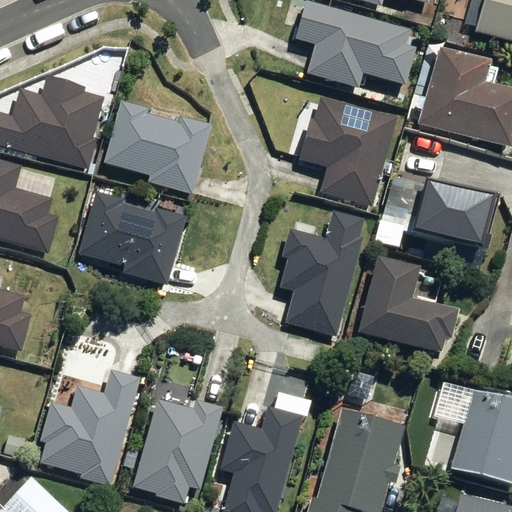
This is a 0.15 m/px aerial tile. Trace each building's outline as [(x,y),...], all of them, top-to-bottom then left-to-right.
[(332,0),(375,12),(378,0),(394,0),(424,9),(426,0),(332,0)] [(511,0),(479,0),(469,36),(509,48),(507,52),(511,53),(511,0)] [(405,36),(302,7),(291,46),(311,51),(303,78),(353,92),(357,78),(401,90),(411,52),(402,50),(405,36)] [(410,129),(503,156),(511,125),(511,101),(475,91),(482,68),(432,54),(410,129)] [(0,119),(0,152),(84,176),(93,144),(89,143),(100,104),(79,98),(81,95),(39,83),(34,101),(14,95),(7,121),(0,119)] [(392,123),(316,103),(310,125),(306,124),(294,165),(323,173),(316,197),(369,211),(392,123)] [(188,200),(207,132),(176,124),(175,129),(142,120),(143,114),(117,107),(100,168),(145,181),(143,188),(188,200)] [(0,246),(43,258),(52,223),(44,221),(48,204),(12,194),(17,174),(0,169),(0,246)] [(402,240),(466,258),(478,214),(414,196),(402,240)] [(92,198),(75,258),(120,271),(119,278),(163,291),(183,225),(92,198)] [(281,327),(332,341),(360,246),(353,244),(358,228),(327,219),(320,243),(286,233),(278,261),(285,263),(276,292),(290,297),(281,327)] [(432,359),(435,348),(443,350),(451,322),(402,309),(411,276),(370,265),(351,338),(432,359)] [(14,318),(18,302),(0,297),(0,351),(16,355),(24,321),(14,318)] [(105,490),(136,384),(107,376),(100,399),(74,391),(68,413),(48,407),(37,446),(43,448),(38,466),(79,478),(78,482),(105,490)] [(445,476),(504,493),(511,466),(511,410),(467,398),(445,476)] [(189,415),(154,405),(129,491),(153,498),(152,501),(181,509),(186,492),(194,495),(218,414),(192,406),(189,415)] [(272,511),(297,422),(262,413),(257,433),(230,426),(217,474),(229,477),(219,511),(272,511)] [(305,511),(376,511),(383,489),(389,490),(394,473),(388,471),(399,434),(335,416),(311,505),(308,504),(305,511)] [(23,444),(5,439),(0,456),(18,461),(23,444)] [(51,511),(22,485),(0,508),(0,511),(51,511)] [(449,511),(491,511),(453,500),(449,511)]
